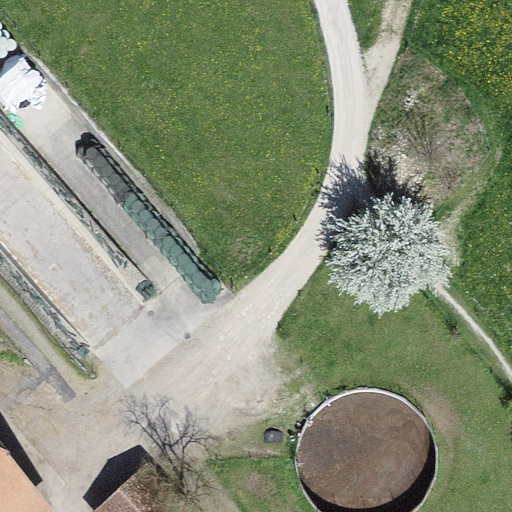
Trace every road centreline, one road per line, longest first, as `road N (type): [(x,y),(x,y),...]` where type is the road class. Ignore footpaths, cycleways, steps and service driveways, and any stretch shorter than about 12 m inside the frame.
road 1 (track): [(344,176),(331,216),(260,309),(118,432),(73,511)]
road 2 (track): [(344,176),(351,93),(327,0)]
road 3 (track): [(118,432),(0,303)]
